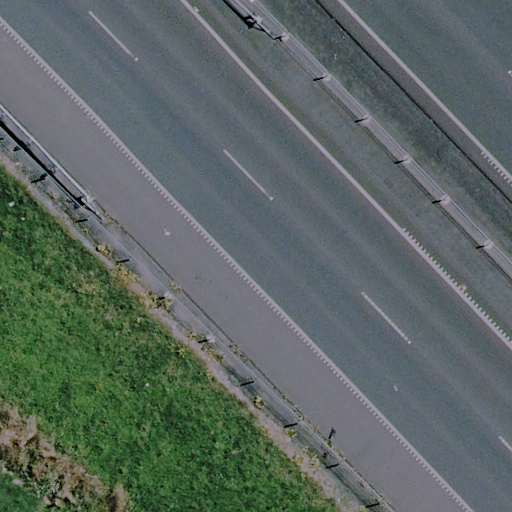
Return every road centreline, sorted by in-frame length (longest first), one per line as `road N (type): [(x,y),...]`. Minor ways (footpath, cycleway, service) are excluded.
road 1 (motorway): [(511,497),(130,81),(44,0)]
road 2 (motorway): [(412,0),(511,109)]
